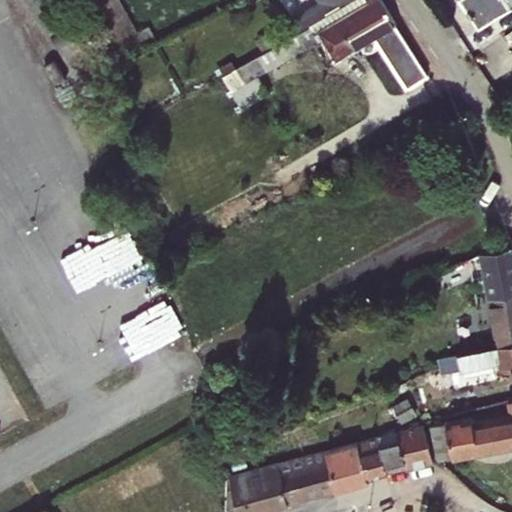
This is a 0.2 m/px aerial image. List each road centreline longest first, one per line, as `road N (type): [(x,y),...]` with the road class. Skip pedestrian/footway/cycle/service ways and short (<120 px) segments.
road 1 (unclassified): [(409,0),(479,101),(511,176)]
road 2 (unknown): [(84,417),(0,257)]
road 3 (unknown): [(0,71),(38,143),(27,186),(0,210)]
